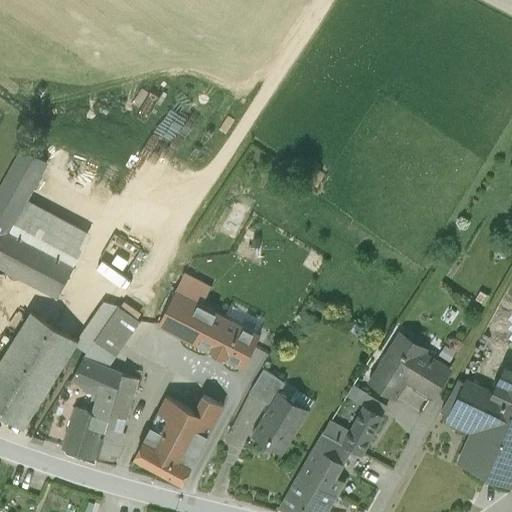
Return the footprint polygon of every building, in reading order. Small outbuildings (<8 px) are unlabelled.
[(0,190),(0,222),(76,263),(92,234),(26,197),(48,161),(23,147),(0,190)] [(0,265),(59,296),(76,263),(0,222),(0,265)] [(175,291),(214,311),(224,293),(185,273),(175,291)] [(214,311),(175,291),(158,324),(243,367),(260,334),(214,311)] [(87,352),(119,306),(105,301),(80,340),(77,345),(87,352)] [(84,356),(106,366),(139,319),(119,306),(87,352),(84,356)] [(0,361),(0,411),(25,427),(77,345),(80,340),(32,311),(0,361)] [(372,377),(398,394),(408,378),(435,393),(451,367),(426,351),(420,362),(409,356),(417,342),(401,331),(372,377)] [(116,398),(123,373),(106,366),(84,356),(72,379),(100,391),(116,398)] [(511,366),(508,365),(494,397),(511,404),(511,366)] [(250,392),(271,406),(279,392),(280,392),(286,382),(265,368),(250,392)] [(116,398),(97,458),(97,461),(116,465),(126,432),(123,431),(139,376),(123,373),(116,398)] [(365,406),(383,415),(388,406),(355,386),(349,395),(365,406)] [(107,416),(94,456),(97,458),(116,398),(100,391),(94,412),(107,416)] [(252,434),(283,453),(310,411),(280,392),(279,392),(271,406),(252,434)] [(167,396),(152,426),(199,451),(215,421),(167,396)] [(466,459),(511,481),(511,404),(494,397),(491,404),(481,425),(466,459)] [(481,425),(491,404),(475,397),(466,418),(481,425)] [(324,431),(351,447),(362,453),(383,415),(365,406),(351,431),(331,420),(324,431)] [(63,447),(94,456),(107,416),(94,412),(76,407),(63,447)] [(199,451),(152,426),(136,456),(183,482),(199,451)] [(324,431),(300,472),(337,495),(345,482),(335,476),(351,447),(324,431)] [(280,508),(289,511),(326,511),(337,495),(300,472),(280,508)]
